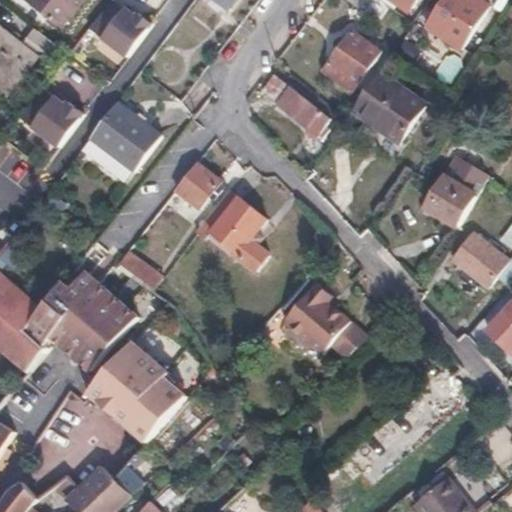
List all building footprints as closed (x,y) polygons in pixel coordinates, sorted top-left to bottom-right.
[(63,26),(84,0),(32,0),(63,26)] [(236,0),(199,0),(197,2),(220,21),(236,0)] [(370,0),(344,0),(362,12),(370,0)] [(397,0),(414,10),(418,4),(420,0),(397,0)] [(484,0),(448,0),(431,28),(464,50),(492,5),(484,0)] [(128,7),(104,37),(130,57),(156,24),(140,11),(138,13),(128,7)] [(56,45),(34,27),(21,42),(4,29),(0,33),(0,90),(8,97),(40,58),(44,61),(56,45)] [(382,51),(352,30),(324,74),(352,95),(382,51)] [(421,49),(407,39),(397,53),(412,63),(421,49)] [(385,68),(358,106),(406,140),(432,100),(385,68)] [(275,75),(263,90),(323,141),(331,131),(324,125),(329,118),(275,75)] [(57,95),(34,126),(62,147),(87,114),(68,100),(66,102),(57,95)] [(121,100),(85,149),(126,182),(163,134),(121,100)] [(202,207),(223,181),(200,162),(180,189),(202,207)] [(420,214),(454,236),(473,206),(486,184),(473,175),(469,181),(454,170),(444,186),(439,183),(420,214)] [(270,220),(233,190),(209,224),(217,231),(216,234),(243,256),(239,261),(257,277),(272,258),(254,242),(270,220)] [(511,261),(475,232),(453,261),(488,288),(497,278),(507,287),(511,280),(511,261)] [(165,281),(128,253),(120,263),(158,290),(165,281)] [(40,313),(26,331),(48,351),(58,340),(94,371),(140,316),(89,271),(73,288),(66,280),(40,313)] [(26,331),(40,313),(0,276),(0,344),(1,344),(11,354),(12,353),(32,371),(48,351),(26,331)] [(347,358),(370,336),(331,300),(334,297),(320,283),(286,320),(323,354),(331,345),(347,358)] [(511,301),(486,333),(511,354),(511,301)] [(176,373),(136,339),(94,393),(110,407),(114,401),(157,436),(194,395),(172,376),(176,373)] [(59,402),(64,427),(85,423),(79,398),(59,402)] [(0,411),(0,421),(16,433),(21,411),(9,399),(0,411)] [(200,430),(209,421),(199,411),(191,419),(200,430)] [(0,469),(4,471),(7,461),(11,451),(7,448),(16,433),(0,421),(0,469)] [(117,511),(141,488),(125,472),(118,480),(105,469),(81,490),(69,478),(58,486),(82,511),(117,511)] [(420,511),(434,511),(459,493),(448,480),(416,506),(420,511)] [(0,507),(0,511),(51,511),(41,499),(26,484),(12,492),(0,507)] [(473,511),(459,493),(434,511),(473,511)] [(322,511),(314,499),(302,511),(322,511)] [(165,511),(155,502),(145,511),(165,511)]
